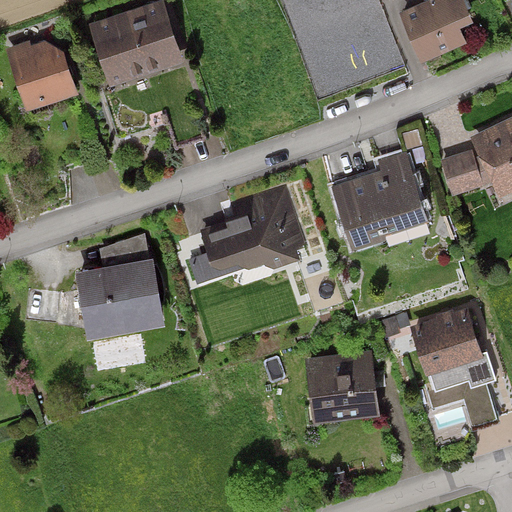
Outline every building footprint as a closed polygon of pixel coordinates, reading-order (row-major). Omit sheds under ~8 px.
[(163,0),(157,0),(88,23),(110,88),(184,63),(163,0)] [(427,0),(399,12),(421,62),(467,43),(461,28),(474,23),(464,0),(427,0)] [(30,40),(7,48),(27,110),(77,94),(63,51),(45,40),(31,45),(30,40)] [(164,113),(176,148),(207,138),(195,103),(164,113)] [(511,117),(471,137),(479,155),(475,157),(473,149),(440,159),(452,196),(484,186),(492,182),(499,198),(511,192),(511,117)] [(422,145),(418,129),(402,133),(407,149),(422,145)] [(77,143),(88,174),(108,167),(97,136),(77,143)] [(383,171),(331,187),(352,253),(388,242),(386,236),(427,223),(405,152),(379,160),(383,171)] [(237,217),(199,229),(207,253),(190,259),(198,283),(245,268),(249,269),(264,265),(274,269),(300,260),(297,250),(307,247),(286,184),(232,202),(237,217)] [(103,267),(75,272),(87,340),(165,326),(153,259),(149,259),(145,233),(100,249),(103,267)] [(482,353),(467,308),(410,326),(426,376),(429,375),(484,357),(482,353)] [(372,350),(304,358),(313,425),(380,417),(372,350)] [(487,351),(482,353),(484,357),(429,375),(435,393),(468,382),(470,389),(497,381),(487,351)] [(472,427),(497,419),(487,385),(462,392),(472,427)]
